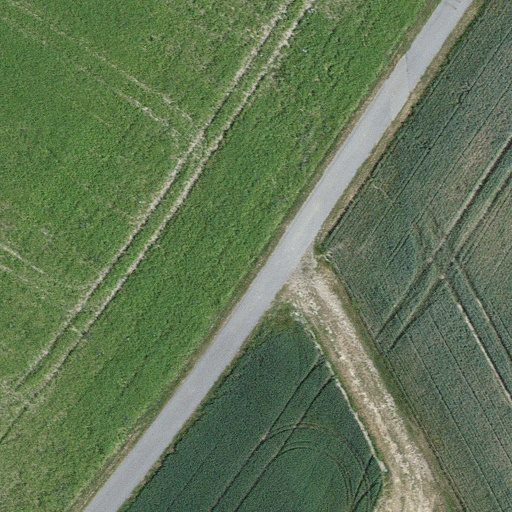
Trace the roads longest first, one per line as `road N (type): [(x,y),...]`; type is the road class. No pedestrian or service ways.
road 1 (unclassified): [(104,511),(318,242),(479,0)]
road 2 (track): [(318,242),(454,511)]
